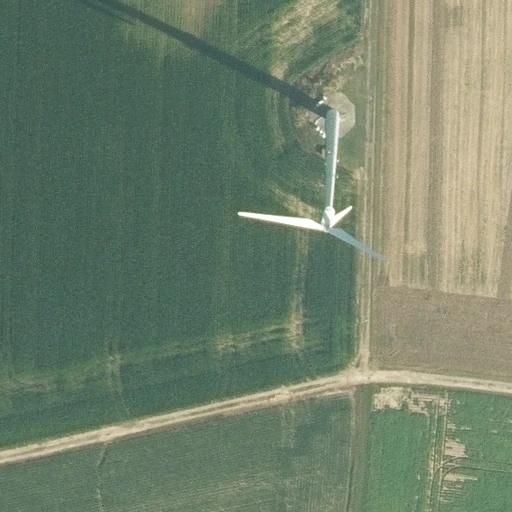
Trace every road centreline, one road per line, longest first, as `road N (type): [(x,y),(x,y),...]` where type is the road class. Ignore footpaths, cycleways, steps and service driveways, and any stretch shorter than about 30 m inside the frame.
road 1 (track): [(0,455),(364,371)]
road 2 (track): [(364,371),(373,0)]
road 3 (track): [(364,371),(363,511)]
